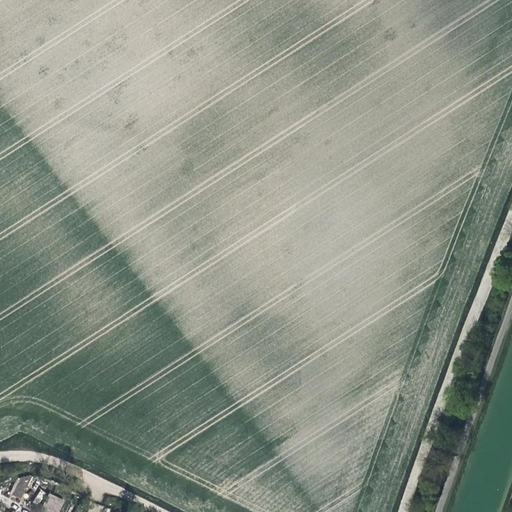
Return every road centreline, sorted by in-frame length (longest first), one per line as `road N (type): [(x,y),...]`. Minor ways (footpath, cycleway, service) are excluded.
road 1 (track): [(405,511),(511,221)]
road 2 (track): [(0,469),(33,453),(156,511)]
